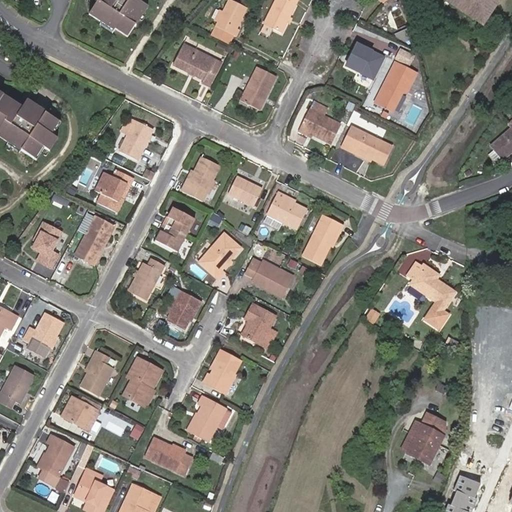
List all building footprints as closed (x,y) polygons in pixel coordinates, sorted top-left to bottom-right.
[(98,0),(89,15),(113,30),(114,29),(127,37),(146,7),(139,3),(141,0),(98,0)] [(217,24),(211,36),(230,45),(238,29),(236,28),(246,8),(230,0),(222,14),(217,24)] [(276,0),(264,25),(283,34),(299,0),(276,0)] [(492,0),(445,0),(479,21),(492,0)] [(385,57),(357,43),(345,67),(373,81),(385,57)] [(193,75),(203,80),(201,83),(210,87),(221,64),(183,46),(174,66),(189,73),(190,71),(194,73),(193,75)] [(235,49),(228,46),(225,52),(232,55),(235,49)] [(416,55),(408,52),(404,60),(411,64),(416,55)] [(236,53),(229,66),(234,68),(240,55),(236,53)] [(249,59),(240,55),(234,68),(243,73),(249,59)] [(386,88),(383,86),(375,103),(393,111),(404,91),(407,93),(416,74),(394,63),(386,81),(389,83),(386,88)] [(257,68),(241,100),(258,110),(262,103),(259,99),(266,96),(275,78),(257,68)] [(50,134),(58,121),(26,100),(21,108),(0,93),(0,137),(33,159),(42,147),(49,151),(57,139),(50,134)] [(326,110),(311,103),(307,110),(323,118),(326,110)] [(299,128),(313,135),(331,143),(339,126),(323,118),(307,110),(299,128)] [(136,122),(120,153),(137,161),(152,129),(136,122)] [(392,147),(350,127),(340,147),(354,154),(357,151),(384,165),(392,147)] [(311,138),(313,135),(299,128),(297,132),(311,138)] [(511,140),(497,154),(508,166),(511,162),(511,140)] [(340,162),(358,173),(364,162),(346,151),(340,162)] [(187,187),(185,186),(181,192),(200,203),(219,169),(202,159),(194,175),(187,187)] [(143,177),(150,181),(154,174),(147,171),(143,177)] [(126,184),(129,186),(133,179),(119,172),(116,178),(107,173),(102,182),(98,191),(103,194),(98,204),(116,213),(122,200),(119,198),(126,184)] [(191,173),(185,186),(187,187),(194,175),(191,173)] [(254,208),(263,190),(239,177),(229,195),(254,208)] [(98,191),(102,182),(97,180),(93,189),(98,191)] [(122,200),(129,186),(126,184),(119,198),(122,200)] [(297,231),(307,212),(293,205),(283,200),(284,197),(278,194),(267,215),(284,224),(297,231)] [(242,211),(225,203),(220,212),(237,221),(242,211)] [(161,238),(158,236),(156,241),(179,253),(195,221),(172,209),(170,214),(173,216),(170,220),(167,218),(161,231),(164,233),(161,238)] [(218,216),(213,213),(211,216),(209,219),(218,224),(221,219),(218,217),(218,216)] [(86,235),(75,255),(94,266),(102,249),(99,247),(107,232),(111,234),(114,228),(112,227),(102,221),(97,218),(88,214),(79,231),(86,235)] [(284,224),(267,215),(264,221),(281,230),(284,224)] [(114,225),(98,216),(97,218),(102,221),(112,227),(114,225)] [(340,234),(344,226),(324,217),(303,258),(321,266),(338,233),(340,234)] [(34,240),(37,242),(43,231),(44,232),(48,225),(43,223),(34,240)] [(37,242),(33,249),(42,254),(38,262),(52,269),(59,255),(52,252),(62,233),(48,225),(44,232),(43,231),(37,242)] [(102,249),(111,234),(107,232),(99,247),(102,249)] [(224,234),(198,263),(217,280),(223,272),(222,270),(241,249),(224,234)] [(269,256),(266,260),(278,266),(280,262),(269,256)] [(245,273),(254,278),(256,280),(257,280),(255,283),(281,297),(291,279),(277,271),(262,263),(253,258),(245,273)] [(147,300),(162,272),(165,266),(152,259),(149,265),(144,263),(129,290),(147,300)] [(262,263),(277,271),(278,269),(263,261),(262,263)] [(443,312),(456,293),(438,280),(439,278),(422,267),(421,269),(416,266),(407,278),(412,282),(408,287),(436,307),(434,310),(432,308),(421,323),(436,333),(447,319),(441,315),(443,312)] [(172,298),(165,310),(172,313),(167,324),(184,332),(193,312),(199,302),(182,294),(179,301),(172,298)] [(275,316),(253,304),(245,318),(249,320),(242,333),(268,347),(276,331),(269,327),(275,316)] [(0,306),(0,310),(10,316),(11,313),(0,306)] [(10,316),(0,310),(0,336),(4,328),(10,331),(18,316),(11,313),(10,316)] [(380,315),(372,310),(365,320),(374,325),(380,315)] [(47,345),(50,347),(62,323),(46,314),(37,330),(29,326),(23,340),(30,344),(33,338),(47,345)] [(47,345),(33,338),(30,344),(29,347),(43,353),(47,345)] [(95,359),(88,372),(81,386),(99,396),(116,362),(95,351),(92,358),(95,359)] [(217,364),(214,370),(211,376),(209,374),(205,382),(225,393),(235,374),(234,374),(240,361),(220,351),(214,363),(217,364)] [(85,371),(88,372),(95,359),(92,358),(85,371)] [(149,391),(151,392),(152,389),(162,372),(137,359),(128,377),(133,380),(125,395),(148,407),(153,397),(147,394),(149,391)] [(36,377),(15,367),(1,393),(0,392),(0,403),(12,410),(16,402),(22,405),(36,377)] [(447,387),(442,384),(433,401),(439,404),(447,387)] [(70,405),(63,418),(88,431),(98,412),(71,397),(67,404),(70,405)] [(208,441),(225,408),(202,397),(199,403),(203,405),(189,431),(208,441)] [(118,403),(114,401),(110,408),(114,410),(118,403)] [(60,416),(63,418),(70,405),(67,404),(60,416)] [(250,407),(245,404),(242,410),(247,413),(250,407)] [(386,411),(374,432),(382,436),(393,414),(386,411)] [(429,464),(443,436),(445,421),(428,413),(407,454),(429,464)] [(58,477),(73,447),(50,435),(46,442),(50,444),(38,466),(58,477)] [(454,441),(443,436),(429,464),(439,469),(454,441)] [(143,458),(184,477),(193,459),(185,455),(186,453),(153,437),(143,458)] [(74,459),(79,462),(87,444),(82,442),(74,459)] [(225,458),(213,452),(209,459),(221,465),(225,458)] [(137,469),(130,466),(126,475),(138,480),(141,473),(137,471),(137,469)] [(90,511),(102,511),(113,491),(98,484),(102,476),(86,469),(74,495),(88,501),(94,504),(90,511)] [(456,490),(472,497),(479,482),(458,473),(452,488),(456,490)] [(143,511),(152,495),(132,485),(122,506),(118,511),(143,511)] [(456,490),(450,505),(465,511),(467,511),(474,498),(472,497),(456,490)] [(152,495),(143,511),(153,511),(160,500),(152,495)] [(88,501),(84,509),(90,511),(94,504),(88,501)] [(211,511),(213,505),(205,503),(203,509),(211,511)] [(465,511),(450,505),(447,503),(442,511),(465,511)]
